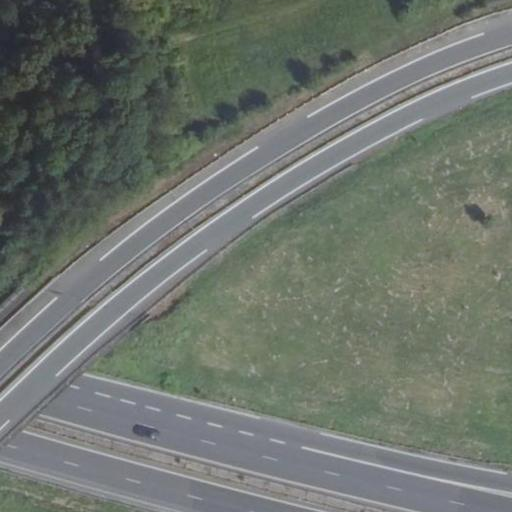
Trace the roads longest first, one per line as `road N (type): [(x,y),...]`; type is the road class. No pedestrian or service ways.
road 1 (trunk): [(0,412),(153,275),(280,187),(408,115),(511,73)]
road 2 (trunk): [(511,38),(388,87),(268,154),(116,260),(0,362)]
road 3 (trunk): [(341,479),(0,388)]
road 4 (trunk): [(0,444),(248,511)]
road 5 (trunk): [(511,484),(433,472),(341,479)]
road 6 (trunk): [(489,511),(341,479)]
